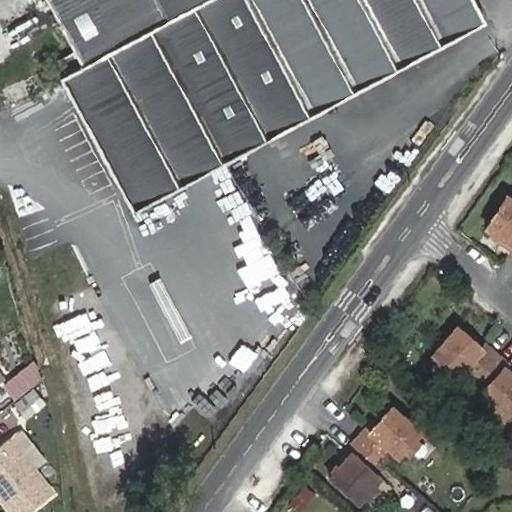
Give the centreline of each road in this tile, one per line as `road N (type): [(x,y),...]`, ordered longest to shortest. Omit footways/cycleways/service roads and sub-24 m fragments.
road 1 (residential): [(415,221),(197,511)]
road 2 (residential): [(511,85),(415,221)]
road 3 (residential): [(415,221),(511,302)]
